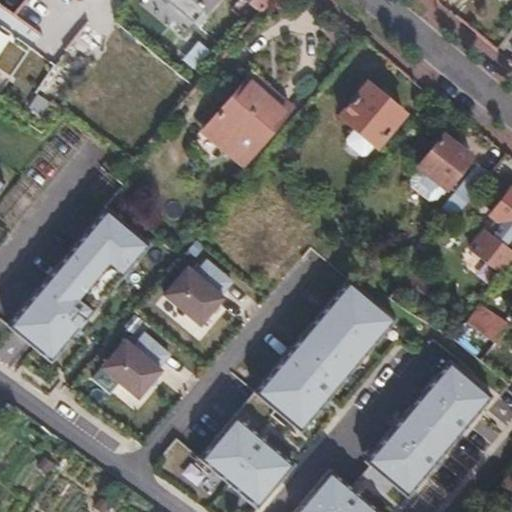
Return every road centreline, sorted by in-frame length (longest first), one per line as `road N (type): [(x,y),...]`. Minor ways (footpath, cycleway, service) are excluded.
road 1 (residential): [(0,382),(179,511)]
road 2 (unclassified): [(403,0),(511,86)]
